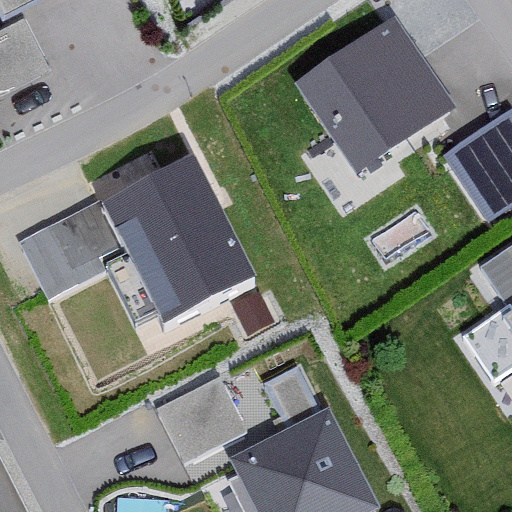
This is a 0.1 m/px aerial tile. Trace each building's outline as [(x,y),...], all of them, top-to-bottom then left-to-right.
[(45,0),(0,0),(0,17),(2,22),(45,0)] [(457,118),(396,30),(295,99),(355,187),(457,118)] [(491,217),(511,202),(511,106),(446,151),(491,217)] [(255,299),(195,181),(103,228),(163,346),(255,299)] [(225,372),(159,403),(185,456),(250,426),(225,372)] [(375,511),(329,423),(228,475),(247,511),(375,511)]
